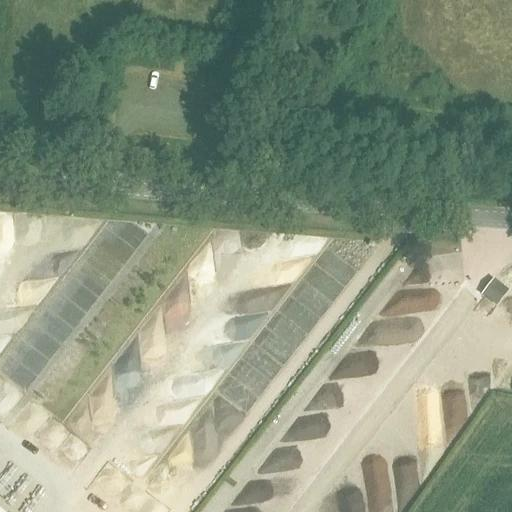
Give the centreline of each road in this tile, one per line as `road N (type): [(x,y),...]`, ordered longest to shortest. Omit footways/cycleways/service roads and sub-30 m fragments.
road 1 (tertiary): [(511,218),(0,178)]
road 2 (unknown): [(511,222),(433,345),(301,511)]
road 3 (track): [(107,187),(118,109),(227,120)]
